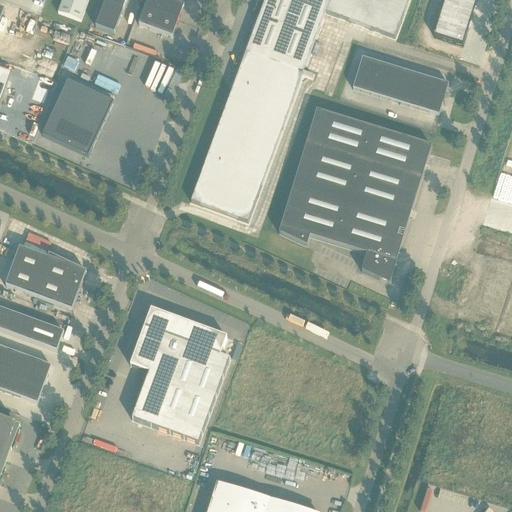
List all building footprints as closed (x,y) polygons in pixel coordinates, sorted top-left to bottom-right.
[(63,0),(58,14),(81,23),(89,0),(63,0)] [(123,11),(127,0),(106,0),(96,28),(115,35),(123,11)] [(165,0),(148,0),(144,12),(178,24),(184,7),(165,0)] [(266,0),(191,204),(248,225),(326,15),(395,40),(410,0),(266,0)] [(446,0),(435,39),(462,47),(476,0),(446,0)] [(144,12),(139,27),(173,39),(178,24),(144,12)] [(129,40),(133,27),(127,26),(123,38),(129,40)] [(319,40),(327,43),(332,30),(323,27),(319,40)] [(324,61),(330,47),(319,42),(313,57),(324,61)] [(449,86),(363,60),(353,91),(439,117),(449,86)] [(0,71),(0,109),(12,76),(0,71)] [(68,82),(43,137),(88,158),(114,104),(68,82)] [(432,147),(317,112),(279,235),(307,248),(311,238),(368,257),(362,273),(389,286),(432,147)] [(48,260),(20,250),(6,288),(72,312),(86,274),(66,264),(49,256),(48,260)] [(511,271),(503,268),(489,305),(508,312),(502,327),(511,330),(511,271)] [(229,326),(154,299),(133,354),(152,361),(135,408),(201,432),(232,348),(222,344),(229,326)] [(0,310),(0,332),(57,353),(64,334),(0,310)] [(0,391),(38,406),(51,368),(0,348),(0,391)] [(511,417),(486,409),(468,469),(511,482),(511,417)] [(0,468),(16,426),(0,419),(0,468)] [(304,511),(220,486),(212,511),(304,511)]
